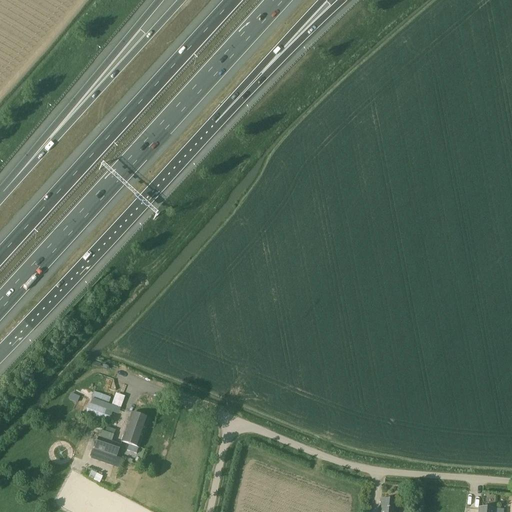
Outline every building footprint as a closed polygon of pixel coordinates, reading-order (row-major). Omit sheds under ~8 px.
[(107,410),(112,397),(98,392),(96,399),(93,398),(91,403),(89,402),(84,414),(108,423),(112,411),(107,410)] [(77,401),(79,396),(71,393),(69,399),(77,401)] [(131,414),(122,442),(139,448),(149,420),(131,414)] [(98,437),(91,459),(113,467),(121,445),(98,437)] [(296,492),(308,494),(310,481),(298,480),(296,492)] [(395,511),(397,501),(381,499),(380,511),(395,511)]
